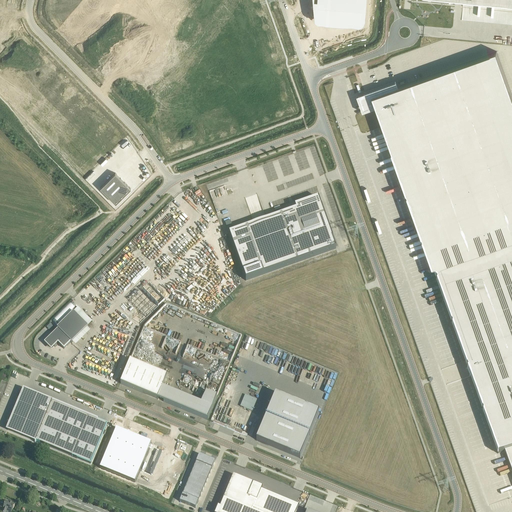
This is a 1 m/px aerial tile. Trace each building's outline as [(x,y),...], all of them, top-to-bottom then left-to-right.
[(237,0),(213,0),(212,10),(235,14),(237,0)] [(313,0),(314,7),(312,7),(312,13),(314,13),(315,16),(315,17),(315,18),(315,19),(316,19),(316,20),(317,20),(325,21),(325,23),(357,25),(358,25),(359,25),(361,25),(362,24),(363,23),(364,22),(364,21),(365,20),(365,18),(366,0),(313,0)] [(285,111),(252,20),(187,44),(220,134),(285,111)] [(396,82),(356,96),(362,112),(374,107),(498,454),(504,451),(511,472),(511,93),(497,51),(397,86),(396,82)] [(62,96),(48,82),(21,108),(36,123),(62,96)] [(103,153),(120,136),(85,101),(70,116),(59,127),(73,142),(73,141),(91,158),(100,149),(103,153)] [(115,173),(100,188),(116,203),(131,188),(115,173)] [(254,225),(228,235),(246,282),(335,249),(318,202),(306,206),(305,203),(294,207),(295,210),(272,219),(272,217),(271,217),(272,219),(254,225),(253,223),(254,225)] [(143,290),(131,301),(147,317),(158,306),(143,290)] [(58,330),(45,343),(48,346),(50,347),(50,348),(51,348),(52,348),(52,347),(53,347),(54,346),(55,347),(57,345),(56,345),(58,343),(64,349),(71,342),(71,343),(72,342),(87,328),(88,327),(73,312),(57,329),(58,330)] [(176,356),(180,341),(157,334),(154,346),(166,349),(165,353),(176,356)] [(121,384),(158,399),(163,388),(167,376),(130,361),(121,384)] [(184,376),(182,383),(198,389),(201,382),(184,376)] [(163,388),(158,399),(208,420),(218,397),(217,397),(207,393),(202,404),(163,388)] [(107,425),(24,390),(7,430),(91,465),(107,425)] [(274,394),(256,440),(301,458),(319,412),(274,394)] [(245,395),(243,401),(245,402),(243,408),(252,411),(257,400),(245,395)] [(132,426),(115,465),(172,488),(188,449),(132,426)] [(199,455),(180,502),(196,508),(215,461),(199,455)] [(233,476),(218,511),(254,511),(253,511),(261,491),(263,488),(261,487),(256,485),(233,476)] [(12,511),(13,509),(15,505),(6,501),(3,508),(1,511),(6,511),(7,510),(12,511)]
